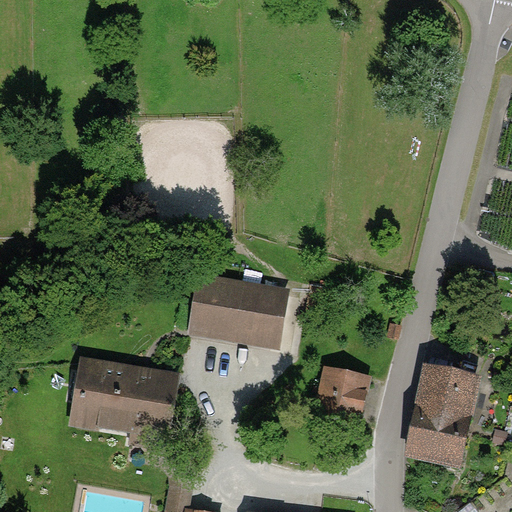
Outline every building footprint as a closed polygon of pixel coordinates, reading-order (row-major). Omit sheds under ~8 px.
[(296,291),(201,274),(191,331),(285,348),(296,291)] [(182,377),(82,360),(70,429),(170,446),(182,377)] [(372,381),(325,368),(313,411),(361,423),(372,381)] [(482,380),(425,368),(406,456),(463,468),(482,380)] [(498,511),(511,504),(511,481),(457,511),(498,511)]
